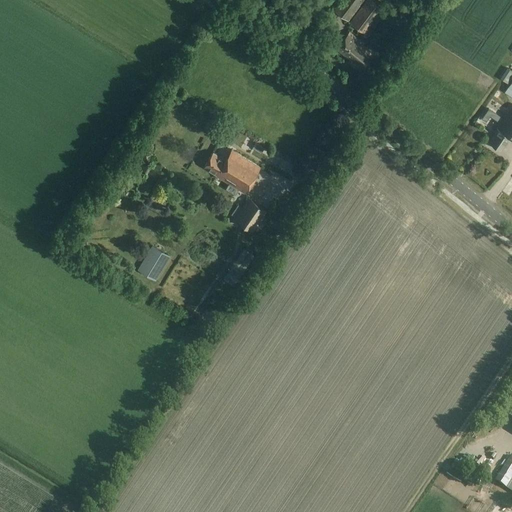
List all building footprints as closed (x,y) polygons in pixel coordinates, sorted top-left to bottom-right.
[(342,0),(334,11),(349,22),(365,0),(342,0)] [(369,0),(368,0),(351,24),(366,35),(384,11),(369,0)] [(400,12),(394,20),(405,27),(410,20),(400,12)] [(360,73),(376,53),(348,32),(335,49),(349,60),(347,63),(360,73)] [(511,71),(509,70),(502,80),(507,84),(511,76),(511,71)] [(511,107),(494,133),(495,133),(489,142),(501,150),(510,138),(511,139),(511,107)] [(245,194),(260,168),(231,150),(225,160),(212,153),(203,168),(216,175),(215,176),(245,194)] [(270,151),(266,159),(290,172),(294,164),(270,151)] [(269,212),(249,198),(234,220),(254,233),(269,212)] [(463,203),(461,206),(474,213),(476,210),(463,203)] [(77,236),(69,237),(70,245),(78,244),(77,236)] [(152,246),(138,270),(155,280),(170,256),(152,246)] [(220,277),(229,284),(251,257),(243,250),(220,277)] [(178,291),(186,271),(170,266),(163,286),(178,291)] [(196,279),(206,283),(209,276),(199,272),(196,279)] [(511,478),(511,455),(499,474),(510,481),(511,478)]
